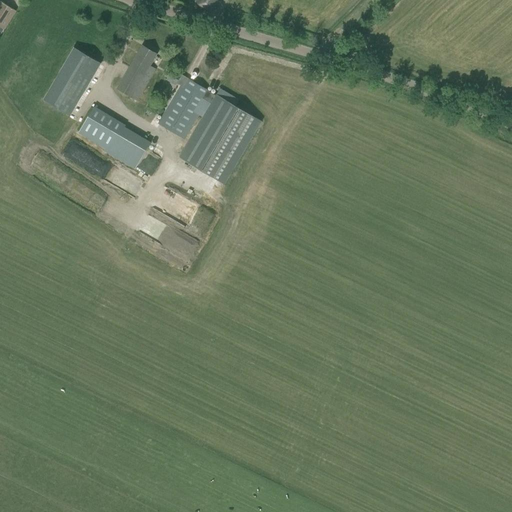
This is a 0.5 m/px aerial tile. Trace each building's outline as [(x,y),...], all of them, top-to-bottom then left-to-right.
[(197,0),(196,2),(212,11),(218,0),(197,0)] [(0,2),(0,35),(16,11),(0,1),(0,2)] [(150,66),(152,63),(157,54),(142,45),(137,54),(117,89),(138,101),(156,69),(150,66)] [(74,47),(43,100),(56,107),(70,116),(100,63),(87,55),(74,47)] [(216,95),(211,92),(210,92),(171,68),(164,80),(175,86),(177,83),(181,86),(158,124),(183,139),(206,101),(211,104),(179,158),(224,185),(261,121),(235,106),(239,100),(220,89),(216,95)] [(95,107),(78,134),(103,148),(119,121),(95,107)] [(118,122),(103,148),(106,150),(105,152),(135,170),(151,143),(125,128),(126,127),(118,122)]
